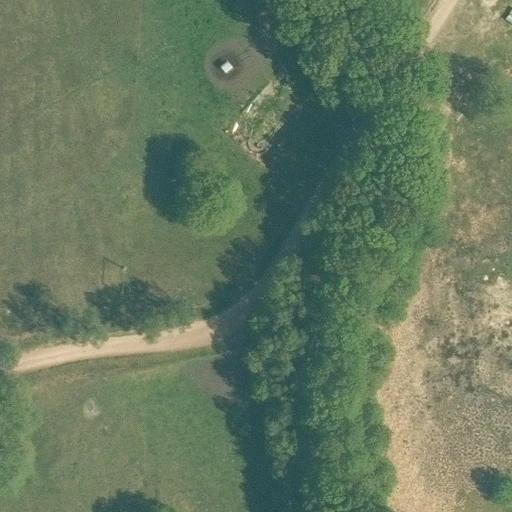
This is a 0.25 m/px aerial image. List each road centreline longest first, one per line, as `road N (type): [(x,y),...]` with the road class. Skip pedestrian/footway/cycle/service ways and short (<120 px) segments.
road 1 (track): [(449,0),(256,302),(227,331)]
road 2 (track): [(227,331),(49,352),(0,367)]
